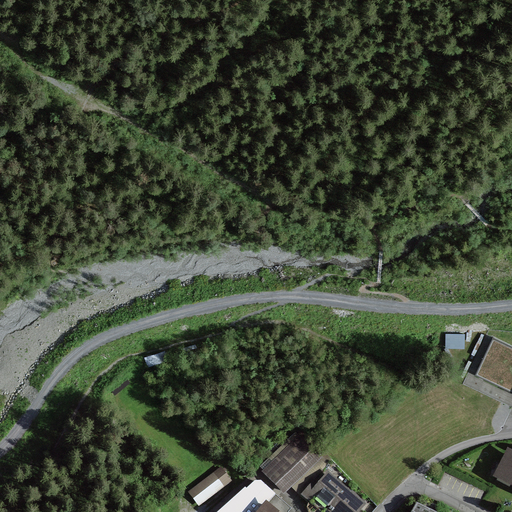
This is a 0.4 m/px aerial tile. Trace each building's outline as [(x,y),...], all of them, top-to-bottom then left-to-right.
[(511,346),(493,337),(476,373),(511,390),(511,346)] [(301,439),(266,474),(283,491),(318,456),(301,439)] [(506,468),(501,477),(511,482),(511,456),(508,455),(503,466),(506,468)] [(351,480),(333,462),(302,497),(319,511),(355,511),(365,501),(347,485),(351,480)] [(220,469),(191,492),(201,504),(230,481),(220,469)] [(260,511),(265,507),(270,511),(287,511),(290,509),(260,483),(255,483),(246,491),(245,490),(220,511),(260,511)]
